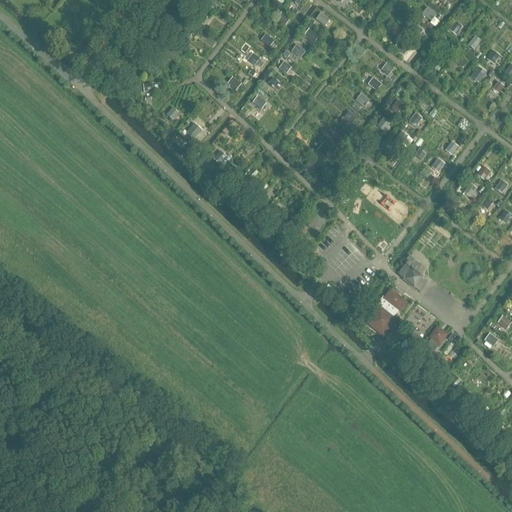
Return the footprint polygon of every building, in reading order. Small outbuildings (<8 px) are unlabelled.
[(423,15),(431,21),(435,16),(427,10),(423,15)] [(195,19),(200,23),(205,16),(200,13),(195,19)] [(277,20),(285,26),(289,20),(281,14),(277,20)] [(316,21),(324,27),(328,21),(320,15),(316,21)] [(456,24),(450,32),(455,36),(461,28),(456,24)] [(410,32),(418,38),(422,32),(414,26),(410,32)] [(186,31),(182,36),(187,40),(191,35),(186,31)] [(303,38),(310,43),(314,37),(308,32),(303,38)] [(261,42),(269,48),(273,42),(265,36),(261,42)] [(468,46),(474,50),(480,43),(474,38),(468,46)] [(448,46),(442,41),(438,46),(445,51),(448,46)] [(400,50),(405,54),(409,49),(404,45),(400,50)] [(292,53),(299,58),(303,52),(296,47),(292,53)] [(167,56),(173,61),(177,56),(171,51),(167,56)] [(487,61),(493,65),(499,57),(493,53),(487,61)] [(254,57),(249,63),(254,67),(259,60),(254,57)] [(466,62),(460,57),(457,61),(463,67),(466,62)] [(284,64),(279,69),(286,74),(290,69),(284,64)] [(382,71),(388,76),(393,70),(386,65),(382,71)] [(471,78),(478,84),(485,74),(478,69),(471,78)] [(228,85),(236,91),(240,86),(232,79),(228,85)] [(273,80),(268,85),(273,89),(278,84),(273,80)] [(368,85),(376,91),(381,86),(373,80),(368,85)] [(497,83),(492,90),(498,94),(503,88),(497,83)] [(356,102),(364,108),(368,102),(360,96),(356,102)] [(253,104),(261,110),(265,105),(257,99),(253,104)] [(397,102),(391,110),(397,114),(402,106),(397,102)] [(167,116),(172,121),(178,115),(172,110),(167,116)] [(345,119),(351,124),(356,119),(349,114),(345,119)] [(415,115),(409,123),(415,127),(421,119),(415,115)] [(378,128),(383,132),(389,125),(383,121),(378,128)] [(187,134),(193,140),(201,131),(195,126),(187,134)] [(401,134),(396,141),(401,145),(407,138),(401,134)] [(445,152),(451,156),(457,148),(452,144),(445,152)] [(318,151),(326,157),(330,152),(322,146),(318,151)] [(415,157),(421,161),(426,153),(421,149),(415,157)] [(214,160),(219,165),(226,158),(220,153),(214,160)] [(432,169),(437,173),(443,165),(438,161),(432,169)] [(305,167),(313,173),(317,168),(309,162),(305,167)] [(227,173),(232,178),(238,172),(233,168),(227,173)] [(484,168),(477,176),(483,181),(489,172),(484,168)] [(242,187),(247,192),(252,187),(246,182),(242,187)] [(495,190),(501,194),(507,186),(501,182),(495,190)] [(464,194),(469,198),(475,190),(470,186),(464,194)] [(256,201),(261,206),(268,199),(263,194),(256,201)] [(481,207),(486,211),(493,203),(487,199),(481,207)] [(271,215),(276,220),(283,212),(278,207),(271,215)] [(499,220),(504,225),(510,217),(505,213),(499,220)] [(411,270),(420,278),(427,269),(409,256),(405,261),(407,263),(397,275),(403,280),(411,270)] [(403,280),(403,281),(414,289),(415,289),(419,292),(426,282),(420,278),(411,270),(403,280)] [(367,325),(383,337),(395,321),(392,319),(398,311),(400,312),(406,304),(390,292),(384,299),(383,298),(376,307),(379,310),(367,325)] [(498,324),(506,330),(510,324),(502,318),(498,324)] [(429,338),(439,346),(447,336),(437,328),(429,338)] [(453,336),(449,341),(455,346),(459,341),(453,336)] [(485,341),(493,347),(497,342),(489,336),(485,341)] [(454,379),(447,386),(452,391),(459,384),(454,379)] [(463,400),(469,406),(473,402),(467,396),(463,400)] [(476,414),(481,419),(488,412),(483,407),(476,414)] [(498,421),(491,429),(496,433),(503,426),(498,421)]
